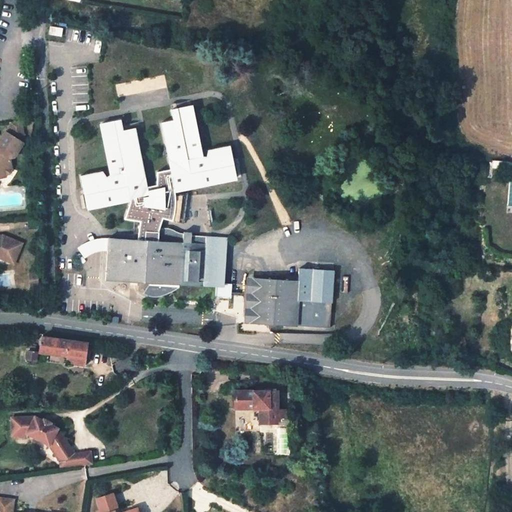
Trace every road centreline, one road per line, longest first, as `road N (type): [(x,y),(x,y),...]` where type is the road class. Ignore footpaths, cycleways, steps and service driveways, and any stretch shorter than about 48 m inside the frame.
road 1 (residential): [(184,344),(511,387)]
road 2 (residential): [(0,320),(184,344)]
